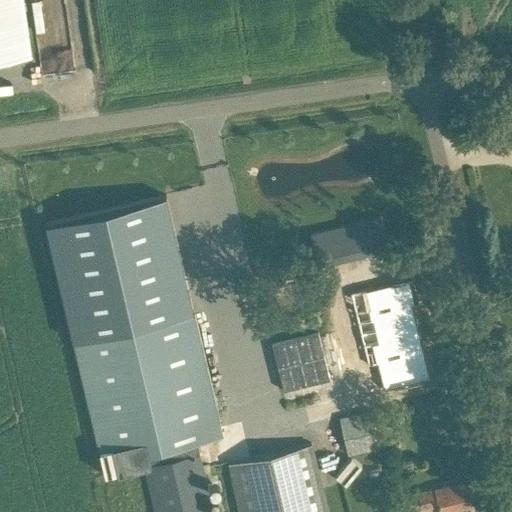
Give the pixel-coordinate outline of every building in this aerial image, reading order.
[(0,0),(0,59),(30,56),(22,0),(0,0)] [(168,193),(48,221),(75,338),(195,310),(168,193)] [(377,214),(330,227),(339,260),(386,247),(377,214)] [(431,376),(413,303),(419,302),(413,276),(262,313),(284,401),(366,381),(364,372),(379,369),(384,388),(431,376)] [(106,473),(143,464),(200,451),(197,440),(224,434),(195,310),(75,338),(106,473)] [(348,453),(360,451),(379,446),(370,410),(340,417),(348,453)] [(327,511),(311,443),(230,462),(241,511),(327,511)] [(154,511),(213,511),(200,451),(143,464),(154,511)] [(453,511),(475,507),(468,479),(417,492),(421,509),(437,505),(439,511),(453,511)]
